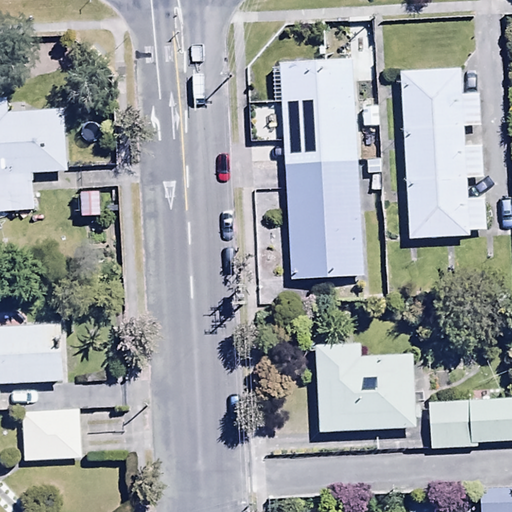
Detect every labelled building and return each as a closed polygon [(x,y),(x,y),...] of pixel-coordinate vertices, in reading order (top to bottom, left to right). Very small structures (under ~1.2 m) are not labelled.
[(365,284),(352,66),(270,71),(272,112),(281,111),(292,289),(365,284)] [(461,75),(401,77),(409,246),(471,243),(471,237),(485,236),(484,204),(469,205),(468,183),(484,182),(482,151),(467,151),(466,132),(481,132),(479,100),(463,100),(461,75)] [(7,104),(0,104),(0,218),(35,216),(32,179),(70,177),(66,115),(8,119),(7,104)] [(101,198),(81,199),(81,223),(102,222),(101,198)] [(62,331),(0,333),(0,392),(65,389),(62,331)] [(363,362),(363,350),(317,352),(321,439),(417,436),(415,361),(363,362)] [(431,454),(511,450),(511,405),(430,407),(431,454)] [(80,417),(24,417),(24,467),(80,467),(80,417)] [(511,511),(511,491),(479,493),(479,511),(511,511)]
